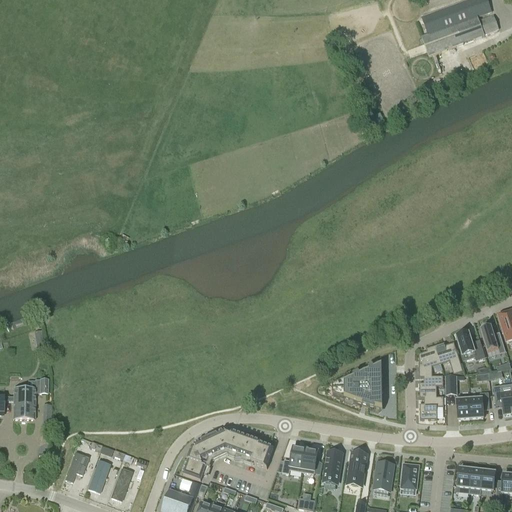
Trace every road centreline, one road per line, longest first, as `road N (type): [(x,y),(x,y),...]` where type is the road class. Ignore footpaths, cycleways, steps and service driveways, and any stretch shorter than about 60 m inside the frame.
road 1 (residential): [(149,511),(180,441),(212,422),(269,419),(410,440)]
road 2 (residential): [(511,300),(411,347),(410,440)]
